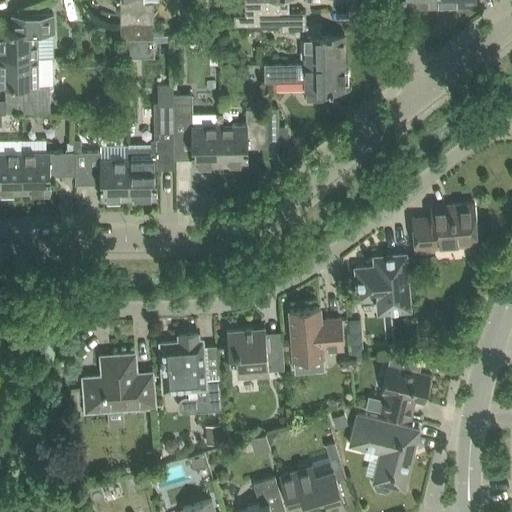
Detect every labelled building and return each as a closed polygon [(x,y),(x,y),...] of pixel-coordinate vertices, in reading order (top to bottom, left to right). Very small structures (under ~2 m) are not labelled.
[(121,8),(122,23),(154,22),(154,1),(144,1),(144,0),(127,0),(128,8),(121,8)] [(245,0),(246,15),(235,15),(235,25),(246,25),(260,25),(260,12),(287,12),(287,6),(282,1),(271,1),(271,0),(245,0)] [(260,25),(282,25),(282,31),(297,30),(297,35),(306,35),(306,61),(346,61),(345,33),(323,34),(322,24),(307,24),(306,11),(287,12),(260,12),(260,25)] [(0,56),(38,56),(37,32),(53,32),(53,12),(19,13),(19,19),(13,19),(13,28),(0,28),(0,56)] [(154,22),(122,23),(122,38),(127,38),(155,37),(155,33),(154,22)] [(214,31),(203,31),(203,42),(214,42),(214,31)] [(54,56),(53,32),(37,32),(38,56),(54,56)] [(155,37),(127,38),(128,54),(155,53),(155,37)] [(219,48),(210,48),(210,63),(219,63),(219,48)] [(6,98),(6,99),(33,99),(33,110),(51,110),(50,81),(39,82),(38,56),(0,56),(0,84),(6,84),(26,84),(26,98),(6,98)] [(55,81),(54,56),(38,56),(39,82),(50,81),(55,81)] [(306,61),(264,62),(264,79),(306,78),(307,90),(308,90),(308,100),(325,100),(325,90),(347,89),(347,83),(350,83),(350,70),(346,70),(346,61),(306,61)] [(6,84),(6,98),(26,98),(26,84),(6,84)] [(155,143),(128,143),(128,144),(129,197),(158,197),(158,167),(162,167),(161,148),(174,148),(174,102),(174,93),(174,84),(158,84),(158,102),(154,102),(154,115),(155,143)] [(174,93),(174,102),(174,148),(175,148),(175,141),(192,141),(193,164),(199,164),(199,167),(212,167),(211,164),(221,163),(220,124),(194,124),(193,93),(174,93)] [(33,99),(6,99),(7,111),(33,110),(33,99)] [(279,107),(266,108),(267,146),(279,146),(279,107)] [(248,124),(220,124),(221,163),(249,163),(248,138),(266,138),(266,146),(267,146),(266,108),(247,108),(248,124)] [(23,150),(48,150),(48,136),(23,137),(23,150)] [(0,150),(23,150),(23,137),(0,137),(0,150)] [(83,140),(76,140),(76,151),(76,173),(76,183),(92,182),(92,175),(101,175),(101,182),(101,197),(108,197),(108,200),(121,200),(121,197),(129,197),(128,144),(101,145),(101,150),(83,150),(83,140)] [(300,145),(287,147),(289,157),(302,154),(300,145)] [(15,191),(23,190),(23,150),(0,150),(0,190),(2,191),(2,194),(15,193),(15,191)] [(48,150),(23,150),(23,190),(51,190),(51,174),(51,168),(62,168),(62,173),(76,173),(76,151),(51,151),(51,150),(48,150)] [(415,217),(414,217),(417,252),(435,250),(434,243),(446,242),(446,243),(448,245),(462,244),(463,242),(476,241),(477,247),(478,247),(476,220),(477,218),(476,202),(452,204),(452,208),(434,209),(433,206),(432,206),(433,220),(416,221),(415,217)] [(374,265),(356,266),(358,286),(358,289),(359,298),(359,299),(378,297),(378,303),(379,311),(411,309),(411,300),(407,253),(387,254),(373,255),(374,265)] [(358,289),(346,290),(347,299),(359,298),(358,289)] [(291,309),(292,328),(295,357),(324,355),(324,348),(344,346),(342,316),(322,318),(321,306),(291,309)] [(254,327),(228,329),(230,355),(237,354),(238,365),(239,374),(270,372),(269,368),(285,367),(284,350),(283,330),(281,330),(282,337),(267,338),(267,331),(266,326),(254,327)] [(190,395),(198,395),(199,411),(222,409),(222,400),(220,376),(206,377),(204,354),(201,354),(199,333),(180,334),(180,340),(161,342),(165,390),(189,388),(190,395)] [(113,358),(102,359),(103,374),(84,376),(87,410),(156,404),(153,371),(138,372),(136,352),(113,354),(113,358)] [(386,391),(382,410),(392,413),(411,417),(416,398),(425,400),(432,374),(419,371),(422,356),(424,356),(424,354),(391,355),(389,364),(385,381),(382,391),(386,391)] [(0,364),(0,380),(10,382),(13,366),(0,364)] [(382,451),(379,461),(374,480),(375,481),(375,484),(377,488),(386,490),(390,488),(391,485),(405,488),(420,428),(358,412),(350,443),(382,451)] [(345,413),(333,416),(336,426),(348,423),(345,413)] [(220,424),(206,425),(208,443),(222,442),(220,424)] [(251,436),(256,451),(271,447),(267,431),(251,436)] [(314,464),(280,475),(286,496),(291,511),(301,511),(308,510),(309,511),(343,511),(348,511),(342,492),(338,480),(348,477),(337,441),(327,444),(334,468),(316,473),(314,464)] [(205,451),(189,457),(192,465),(198,467),(209,464),(205,451)] [(145,469),(133,473),(137,488),(149,485),(145,469)] [(249,507),(235,511),(287,511),(286,508),(276,474),(254,481),(260,501),(248,505),(249,507)] [(185,511),(216,511),(215,507),(212,498),(184,507),(185,511)]
